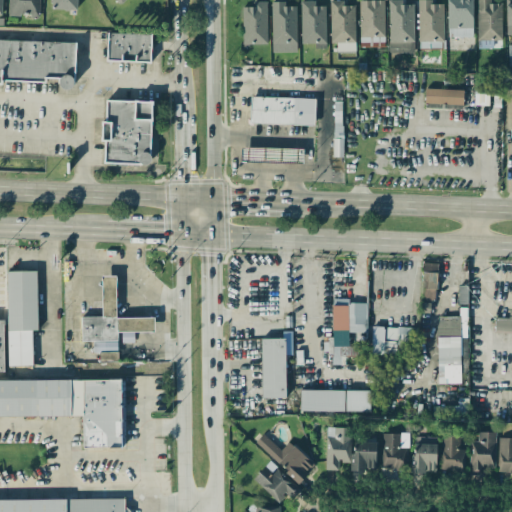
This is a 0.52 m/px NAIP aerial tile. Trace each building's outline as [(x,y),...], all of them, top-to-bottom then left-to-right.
[(8,0),(8,15),(39,16),(39,0),(8,0)] [(77,10),(77,0),(51,0),(51,9),(77,10)] [(355,5),(341,5),(341,0),(329,1),(330,43),(336,43),(336,51),(349,51),(355,51),(355,5)] [(413,4),(399,4),(398,0),(388,0),(389,53),(414,53),(413,4)] [(443,4),(429,4),(428,0),(417,0),(418,42),(443,41),(443,4)] [(471,0),(446,0),(447,37),(473,37),(471,0)] [(502,40),(501,3),(488,3),(487,0),(476,0),(477,41),(502,40)] [(267,44),(266,1),(252,2),(252,6),(241,7),(242,44),(267,44)] [(271,44),(297,43),(296,6),(285,6),(285,1),(271,1),(271,44)] [(326,43),(326,5),(311,6),(311,1),(300,1),(301,43),(326,43)] [(151,34),(107,33),(106,61),(150,62),(151,34)] [(75,42),(0,40),(0,60),(0,80),(46,82),(46,78),(59,78),(58,89),(74,89),(75,42)] [(488,94),(489,80),(475,79),(474,94),(488,94)] [(462,104),(463,90),(425,88),(424,103),(462,104)] [(314,98),(250,97),(249,124),(314,125),(314,98)] [(103,163),(150,164),(151,101),(106,100),(105,121),(101,121),(101,141),(104,141),(103,163)] [(343,157),(343,128),(334,128),(333,157),(343,157)] [(240,162),(302,163),(302,149),(240,147),(240,162)] [(421,300),(436,301),(437,263),(421,263),(421,300)] [(6,271),(8,366),(32,365),(31,330),(37,330),(36,271),(6,271)] [(116,318),(115,276),(101,276),(101,316),(81,316),(81,341),(92,341),(92,352),(99,352),(99,361),(119,361),(119,342),(134,342),(134,332),(153,332),(153,318),(116,318)] [(366,301),(332,301),(331,342),(323,342),(322,353),(331,353),(331,365),(345,365),(345,356),(363,357),(363,346),(348,345),(348,332),(365,333),(366,301)] [(495,318),(494,332),(511,332),(511,311),(509,311),(508,318),(495,318)] [(437,383),(461,383),(461,337),(465,337),(465,316),(437,316),(437,383)] [(261,339),(262,398),(286,397),(284,338),(261,339)] [(0,380),(0,416),(82,416),(82,447),(124,447),(124,380),(0,380)] [(300,411),(344,411),(344,390),(300,390),(300,411)] [(345,411),(369,411),(370,391),(345,390),(345,411)] [(432,417),(466,417),(466,405),(432,406),(432,417)] [(325,469),(338,469),(339,462),(348,462),(349,428),(326,427),(325,469)] [(495,432),(478,432),(478,441),(470,441),(469,475),(483,476),(483,467),(495,468),(495,432)] [(314,467),(294,445),(284,454),(264,433),(257,440),(296,483),(314,467)] [(383,433),(382,468),(406,469),(407,434),(383,433)] [(461,449),(461,435),(442,434),(441,470),(464,471),(465,449),(461,449)] [(411,473),(435,473),(436,437),(412,436),(411,473)] [(511,437),(499,437),(498,474),(511,474),(511,437)] [(352,470),(375,470),(376,442),(353,441),(352,470)] [(290,498),(299,489),(270,462),(253,479),(278,502),(285,494),(290,498)] [(0,499),(0,511),(123,511),(123,498),(0,499)]
